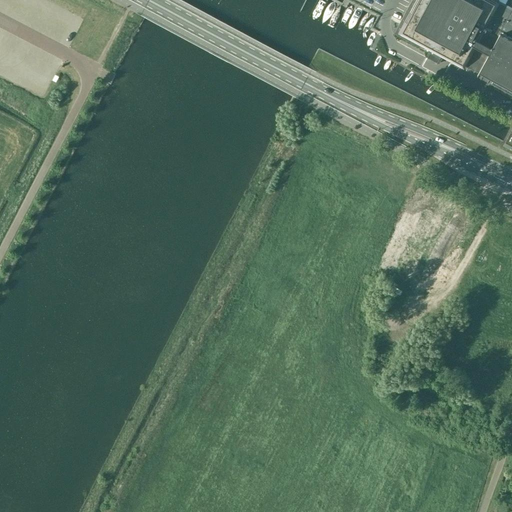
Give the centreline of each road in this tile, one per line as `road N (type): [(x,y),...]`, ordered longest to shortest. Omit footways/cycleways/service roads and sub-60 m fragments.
road 1 (unclassified): [(0,253),(94,71),(0,21)]
road 2 (primary): [(362,111),(147,0)]
road 3 (primary): [(362,111),(511,188)]
road 4 (primary): [(511,174),(362,111)]
